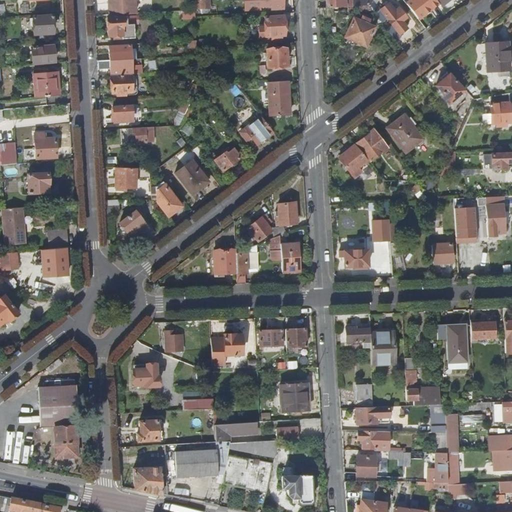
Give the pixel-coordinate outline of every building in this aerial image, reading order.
[(193,0),(194,9),(199,9),(201,13),(204,13),(205,8),(204,0),(193,0)] [(369,0),(368,3),(369,4),(375,13),(381,21),(385,18),(390,25),(386,28),(393,38),(407,27),(402,20),(406,17),(398,6),(395,9),(391,3),(389,4),(388,3),(380,8),(376,2),(376,0),(369,0)] [(420,5),(416,0),(412,0),(410,2),(415,9),(417,7),(420,5)] [(423,15),(438,3),(435,0),(416,0),(420,5),(417,7),(423,15)] [(332,7),(327,7),(324,7),(317,7),(317,17),(332,17),(332,7)] [(293,24),(293,13),(282,13),(282,15),(263,16),(263,23),(256,24),(257,34),(264,34),(264,35),(283,35),(283,24),(293,24)] [(51,14),(32,15),(33,31),(52,30),(51,14)] [(364,46),(373,27),(369,25),(371,20),(361,15),(359,21),(353,19),(344,37),(364,46)] [(135,23),(128,23),(124,24),(124,16),(108,17),(109,35),(123,35),(123,38),(135,37),(135,23)] [(508,68),(507,50),(504,50),(504,42),(484,43),(485,69),(508,68)] [(31,63),(53,61),(52,44),(31,45),(31,63)] [(109,60),(131,59),(130,44),(108,44),(109,60)] [(285,48),(265,49),(266,67),(286,66),(285,57),(288,57),(288,49),(285,49),(285,48)] [(110,75),(130,74),(141,73),(140,58),(131,59),(109,60),(97,60),(97,69),(109,68),(110,75)] [(39,96),(58,94),(56,71),(38,73),(39,96)] [(458,85),(449,74),(447,74),(446,73),(441,77),(442,79),(435,85),(444,95),(442,97),(448,104),(457,96),(452,90),(458,85)] [(130,92),(130,74),(110,75),(111,93),(130,92)] [(287,81),(265,82),(267,113),(288,112),(287,81)] [(194,94),(199,86),(194,84),(190,92),(194,94)] [(510,128),(508,98),(489,99),(491,129),(510,128)] [(180,111),(185,113),(190,104),(185,102),(180,111)] [(117,115),(118,121),(134,121),(133,105),(113,106),(113,115),(114,115),(117,115)] [(185,113),(180,111),(176,119),(177,125),(179,125),(185,113)] [(421,138),(402,114),(384,127),(403,152),(421,138)] [(256,144),(271,132),(259,116),(238,131),(244,140),(250,136),(256,144)] [(155,141),(155,126),(131,127),(132,142),(155,141)] [(386,146),(373,128),(365,134),(363,133),(357,137),(359,139),(356,141),(369,159),(386,146)] [(56,154),(56,134),(43,135),(43,129),(34,130),(35,147),(25,148),(26,156),(56,154)] [(16,143),(0,145),(0,153),(2,164),(17,162),(16,143)] [(367,159),(354,143),(338,156),(354,177),(362,171),(358,166),(367,159)] [(200,144),(191,151),(200,162),(208,155),(200,144)] [(223,154),(216,159),(223,169),(240,157),(233,147),(228,150),(227,149),(222,153),(223,154)] [(511,150),(491,152),(492,168),(496,168),(496,170),(505,169),(505,161),(511,160),(511,150)] [(443,165),(454,164),(453,152),(449,152),(443,165)] [(191,160),(174,172),(190,194),(207,181),(191,160)] [(443,165),(438,174),(454,173),(454,164),(443,165)] [(135,189),(135,167),(116,167),(115,187),(117,187),(117,192),(126,192),(126,189),(135,189)] [(49,171),(29,171),(29,189),(48,189),(48,181),(49,181),(49,171)] [(155,186),(157,203),(167,216),(181,206),(161,181),(155,186)] [(503,195),(476,197),(476,204),(483,204),(484,222),(480,222),(478,222),(478,228),(480,228),(481,236),(490,235),(490,231),(501,231),(504,228),(503,221),(502,220),(502,211),(503,211),(503,204),(504,204),(504,199),(503,195)] [(278,200),(278,206),(278,211),(275,211),(276,221),(296,220),(294,199),(278,200)] [(456,242),(477,242),(476,205),(455,206),(456,242)] [(23,207),(21,207),(3,209),(3,212),(6,243),(21,242),(26,242),(23,207)] [(148,228),(139,217),(142,214),(138,210),(136,212),(135,211),(120,223),(126,231),(128,230),(135,238),(148,228)] [(268,225),(272,221),(265,213),(248,226),(258,238),(271,228),(268,225)] [(375,225),(361,225),(362,239),(376,238),(375,225)] [(282,226),(273,226),(274,237),(280,235),(284,233),(282,226)] [(53,248),(67,247),(66,238),(66,230),(47,231),(48,249),(53,248)] [(270,238),(270,239),(271,260),(281,259),(281,248),(280,244),(280,235),(274,237),(270,238)] [(281,248),(281,259),(282,270),(299,269),(298,255),(302,255),(302,250),(298,250),(298,243),(280,244),(281,248)] [(430,244),(431,263),(449,262),(448,243),(430,244)] [(245,249),(235,253),(236,272),(236,283),(245,282),(244,272),(246,271),(250,270),(251,272),(257,271),(259,270),(258,264),(257,263),(257,252),(258,250),(258,244),(251,246),(245,249)] [(364,248),(341,249),(342,266),(365,265),(364,248)] [(236,272),(235,253),(235,250),(213,251),(214,273),(236,272)] [(15,252),(0,253),(1,269),(16,267),(15,252)] [(19,286),(13,279),(8,283),(14,290),(19,286)] [(0,324),(6,320),(7,323),(20,314),(5,294),(0,297),(0,324)] [(511,319),(511,320),(511,308),(502,308),(504,352),(511,351),(511,319)] [(469,321),(470,339),(494,338),(494,320),(469,321)] [(370,333),(370,330),(370,327),(355,327),(355,323),(345,324),(346,339),(363,339),(363,338),(370,338),(370,333)] [(464,324),(436,325),(437,338),(446,338),(446,361),(465,361),(464,324)] [(280,328),(258,329),(258,349),(261,349),(261,344),(281,344),(280,328)] [(284,328),(285,349),(288,349),(288,345),(304,345),(303,328),(284,328)] [(370,333),(370,338),(370,363),(393,362),(393,331),(381,331),(381,333),(370,333)] [(240,366),(239,335),(233,335),(233,333),(222,333),(222,337),(209,337),(210,377),(224,376),(223,366),(240,366)] [(405,406),(429,405),(439,404),(438,394),(413,395),(413,388),(415,388),(415,376),(413,376),(413,362),(405,362),(405,395),(404,395),(405,406)] [(140,382),(140,385),(157,385),(157,370),(155,370),(155,363),(146,364),(146,368),(133,368),(133,382),(140,382)] [(371,398),(371,382),(355,382),(355,398),(361,398),(371,398)] [(304,384),(279,386),(281,411),(308,410),(307,402),(305,402),(304,384)] [(78,425),(75,386),(38,387),(39,427),(53,426),(55,458),(77,458),(75,425),(78,425)] [(182,410),(212,408),(211,398),(181,401),(182,410)] [(511,401),(509,402),(506,402),(499,402),(500,406),(500,421),(511,420),(511,401)] [(488,402),(478,403),(478,414),(488,414),(488,407),(488,402)] [(442,404),(439,404),(429,405),(430,432),(435,433),(444,433),(442,404)] [(387,406),(371,407),(355,407),(356,424),(375,423),(375,418),(388,418),(387,406)] [(157,429),(161,429),(160,420),(139,422),(139,427),(142,427),(142,432),(139,432),(136,432),(137,442),(157,440),(157,429)] [(253,422),(228,423),(228,434),(253,432),(253,422)] [(218,423),(213,423),(213,442),(228,441),(228,434),(228,423),(218,423)] [(296,429),(274,430),(275,441),(297,440),(296,429)] [(387,431),(375,431),(375,433),(357,432),(357,440),(361,440),(361,448),(374,449),(374,450),(387,451),(387,431)] [(445,452),(444,433),(435,433),(435,452),(445,452)] [(511,469),(511,449),(500,450),(501,470),(511,469)] [(176,478),(216,476),(215,450),(175,452),(176,478)] [(500,450),(491,450),(492,471),(501,470),(500,450)] [(402,451),(387,451),(387,459),(402,459),(402,451)] [(456,451),(445,452),(448,483),(454,483),(458,483),(456,451)] [(448,483),(445,452),(435,452),(435,462),(434,483),(448,483)] [(264,494),(270,466),(258,464),(257,468),(250,466),(251,462),(225,456),(221,485),(264,494)] [(355,457),(355,473),(356,473),(375,474),(375,457),(355,457)] [(434,483),(435,462),(427,462),(426,483),(433,483),(434,483)] [(134,490),(161,495),(159,468),(133,469),(134,490)] [(317,476),(280,476),(280,488),(285,488),(285,493),(290,497),(296,497),(296,501),(299,503),(303,504),(307,503),(310,501),(310,487),(317,487),(317,476)] [(371,511),(373,501),(374,494),(361,492),(358,511),(371,511)] [(10,499),(7,511),(57,511),(58,509),(10,499)] [(373,501),(371,511),(383,511),(385,503),(373,501)]
